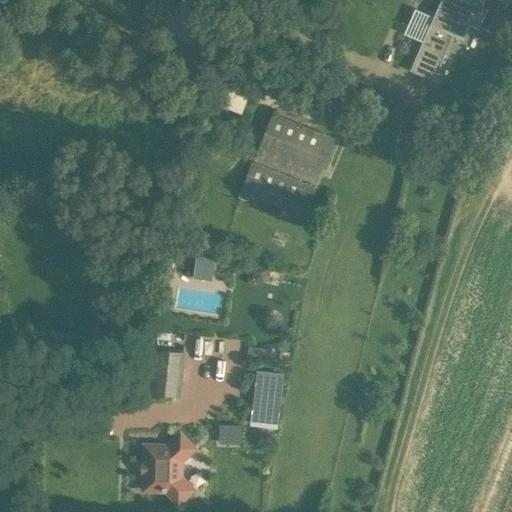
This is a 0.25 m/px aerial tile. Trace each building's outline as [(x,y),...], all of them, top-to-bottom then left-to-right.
[(18,0),(10,0),(0,14),(0,15),(25,35),(39,16),(18,0)] [(440,0),(410,70),(434,81),(454,35),(463,39),(470,24),(478,28),(487,8),(482,6),(484,0),(440,0)] [(25,35),(15,49),(26,58),(50,24),(39,16),(25,35)] [(50,24),(26,58),(37,66),(62,33),(50,24)] [(62,33),(37,66),(48,74),(73,41),(62,33)] [(73,41),(48,74),(59,83),(71,67),(82,75),(95,58),(73,41)] [(102,94),(88,108),(97,118),(127,89),(108,69),(92,84),(102,94)] [(247,94),(221,84),(214,101),(241,112),(247,94)] [(127,89),(97,118),(107,128),(137,99),(127,89)] [(137,99),(107,128),(116,138),(131,124),(140,134),(156,119),(137,99)] [(333,138),(272,114),(255,156),(316,180),(333,138)] [(314,187),(252,162),(241,190),(303,215),(314,187)] [(261,274),(254,269),(247,273),(246,281),(253,286),(260,282),(261,274)] [(185,352),(154,349),(149,392),(174,395),(175,383),(181,383),(185,352)] [(283,374),(257,371),(251,424),(277,427),(283,374)] [(179,434),(166,446),(143,445),(143,461),(142,461),(141,474),(143,474),(142,489),(165,490),(177,503),(191,489),(179,477),(179,460),(192,448),(179,434)]
